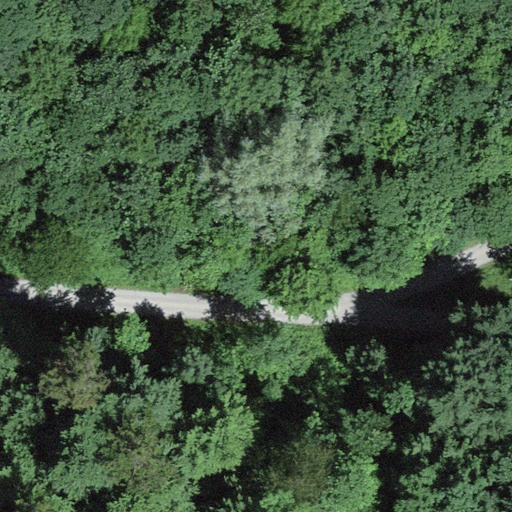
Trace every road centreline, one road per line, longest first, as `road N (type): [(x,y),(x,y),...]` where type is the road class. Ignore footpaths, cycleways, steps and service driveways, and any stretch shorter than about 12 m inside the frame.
road 1 (track): [(511,240),(334,312),(0,288)]
road 2 (track): [(334,312),(511,326)]
